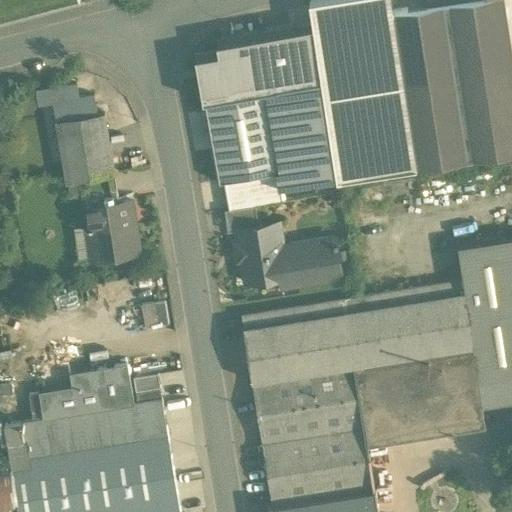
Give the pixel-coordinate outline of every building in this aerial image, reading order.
[(393,10),(391,0),(309,0),(322,78),(338,176),(415,165),(391,10),(393,10)] [(454,0),(393,10),(391,10),(415,165),(511,150),(511,62),(502,0),(454,0)] [(511,0),(502,0),(511,62),(511,0)] [(281,168),(276,169),(280,187),(338,176),(322,78),(266,88),(281,168)] [(266,88),(206,99),(220,177),(225,177),(276,169),(281,168),(266,88)] [(105,111),(57,118),(66,179),(79,177),(108,172),(115,171),(105,111)] [(276,169),(225,177),(230,208),(255,204),(282,200),(280,187),(276,169)] [(108,172),(79,177),(81,194),(110,189),(108,172)] [(128,198),(85,204),(89,226),(94,256),(138,249),(134,224),(132,224),(128,198)] [(230,208),(225,209),(229,231),(238,231),(238,228),(258,224),(255,204),(230,208)] [(258,224),(238,228),(238,231),(246,280),(265,277),(287,273),(282,244),(279,221),(258,224)] [(89,226),(75,228),(79,259),(94,256),(89,226)] [(511,234),(457,243),(462,276),(482,403),(511,398),(511,234)] [(335,235),(282,244),(287,273),(265,277),(266,287),(341,274),(335,235)] [(462,276),(241,312),(252,381),(355,364),(367,442),(485,423),(482,403),(462,276)] [(167,298),(149,300),(150,320),(169,319),(167,298)] [(127,361),(69,370),(68,360),(36,365),(39,390),(29,391),(33,417),(134,401),(127,361)] [(355,364),(252,381),(272,502),(374,485),(367,442),(355,364)] [(157,371),(133,375),(135,389),(159,385),(160,385),(160,384),(158,384),(156,372),(158,372),(157,371)] [(159,385),(135,389),(137,400),(161,396),(159,385)] [(33,417),(4,422),(10,461),(18,511),(180,511),(162,396),(161,396),(137,400),(134,401),(33,417)] [(10,461),(0,462),(0,511),(9,511),(18,511),(10,461)] [(378,511),(374,485),(272,502),(273,511),(378,511)]
